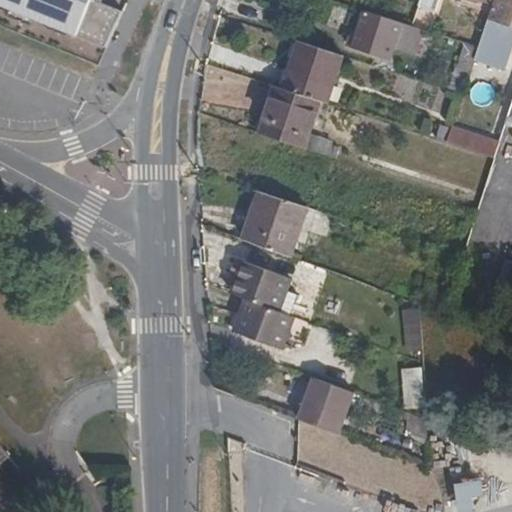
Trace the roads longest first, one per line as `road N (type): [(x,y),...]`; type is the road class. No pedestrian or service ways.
road 1 (residential): [(88,511),(60,471),(60,440),(80,408),(166,390)]
road 2 (tertiary): [(165,66),(112,127),(37,159),(0,160)]
road 3 (tertiary): [(163,262),(165,66)]
road 4 (tertiary): [(0,163),(163,262)]
road 5 (tertiary): [(166,390),(163,262)]
road 6 (tertiary): [(166,511),(166,390)]
